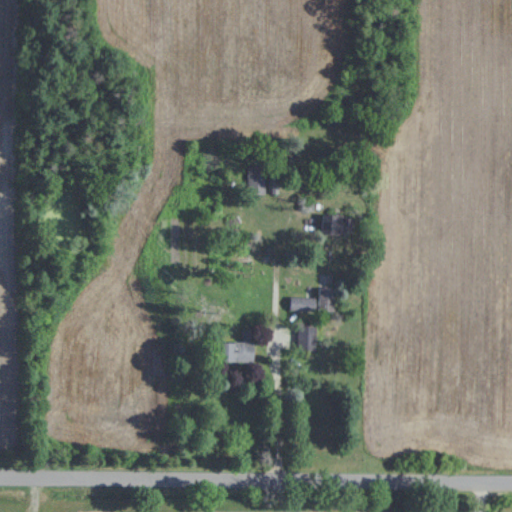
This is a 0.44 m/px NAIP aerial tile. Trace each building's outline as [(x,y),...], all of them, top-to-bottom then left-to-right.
[(255,192),(263,194),(265,188),(256,185),(255,192)] [(322,235),(348,235),(348,215),(322,215),(322,235)] [(319,312),(334,312),(335,289),(320,289),(319,312)] [(290,311),(312,311),(312,298),(290,298),(290,311)] [(299,349),(317,349),(317,327),(299,327),(299,349)] [(254,362),(253,330),(242,330),(242,343),(218,343),(218,362),(254,362)]
